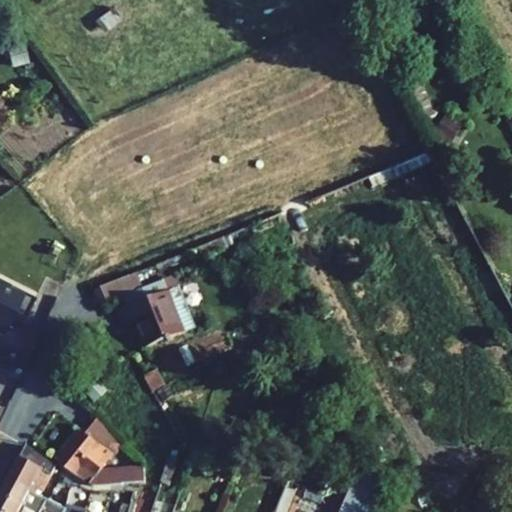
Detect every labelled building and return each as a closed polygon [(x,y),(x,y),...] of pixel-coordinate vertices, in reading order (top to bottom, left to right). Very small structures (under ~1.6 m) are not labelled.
[(7,47),(12,65),(27,61),(22,43),(7,47)] [(434,134),(446,143),(461,123),(449,114),(434,134)] [(233,242),(229,234),(216,240),(219,248),(233,242)] [(216,240),(197,248),(201,256),(219,248),(216,240)] [(135,274),(95,291),(103,305),(121,298),(126,309),(118,312),(124,327),(135,322),(146,348),(195,327),(177,287),(170,290),(166,279),(141,288),(135,274)] [(170,290),(177,287),(173,276),(166,279),(170,290)] [(0,284),(0,341),(11,347),(36,300),(0,284)] [(96,381),(85,391),(94,401),(105,391),(96,381)] [(162,401),(172,396),(167,386),(157,391),(162,401)] [(95,418),(83,432),(113,455),(121,446),(95,418)] [(82,431),(57,463),(92,485),(121,484),(144,481),(141,467),(99,472),(113,455),(83,432),(82,431)] [(55,467),(25,446),(11,472),(32,484),(40,470),(51,475),(55,467)] [(170,483),(176,461),(169,459),(163,481),(170,483)] [(43,493),(51,475),(40,470),(32,484),(11,472),(3,488),(24,499),(29,490),(36,493),(37,490),(43,493)] [(369,511),(387,472),(355,476),(339,511),(369,511)] [(17,511),(24,499),(3,488),(0,493),(0,511),(17,511)] [(36,493),(29,490),(24,499),(17,511),(62,511),(64,509),(48,500),(41,496),(36,493)] [(127,511),(130,506),(123,503),(119,511),(127,511)]
